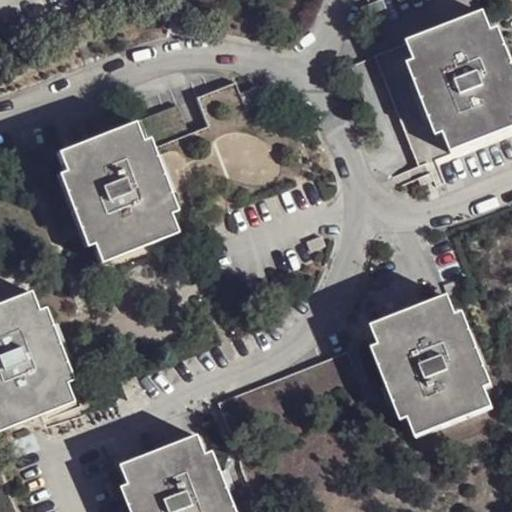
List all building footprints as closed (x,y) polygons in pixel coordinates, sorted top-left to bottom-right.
[(387,0),(368,0),(365,1),(370,20),(392,10),(387,0)] [(511,72),(484,4),(380,47),(425,158),(511,121),(511,72)] [(267,99),(285,92),(278,75),(259,82),(267,99)] [(188,131),(176,104),(132,122),(178,233),(316,173),(294,119),(277,125),(259,82),(241,90),(236,79),(197,97),(207,124),(188,131)] [(132,122),(57,154),(101,264),(178,233),(132,122)] [(454,292),(468,286),(462,271),(448,277),(454,292)] [(454,292),(377,324),(385,342),(378,345),(409,419),(416,416),(422,433),(500,402),(454,292)] [(34,294),(0,308),(0,429),(4,438),(81,407),(34,294)] [(354,349),(228,403),(239,432),(366,379),(354,349)] [(211,438),(136,469),(144,489),(135,493),(143,511),(238,511),(230,495),(242,491),(232,471),(226,474),(211,438)]
